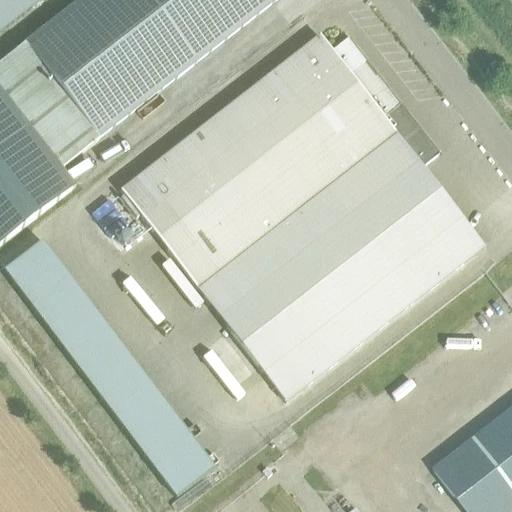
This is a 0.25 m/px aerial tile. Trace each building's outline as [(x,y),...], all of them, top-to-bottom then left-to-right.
[(59,168),(97,139),(278,0),(80,0),(0,62),(0,248),(76,189),(59,168)] [(0,0),(0,35),(45,0),(0,0)] [(437,158),(348,42),(332,55),(319,39),(121,194),(286,406),(485,250),(422,170),(437,158)] [(176,501),(214,472),(42,244),(3,273),(176,501)] [(497,285),(508,287),(510,274),(500,272),(497,285)] [(478,356),(482,343),(452,333),(447,346),(478,356)] [(486,426),(511,404),(511,387),(506,380),(486,396),(493,405),(478,417),(486,426)] [(511,511),(511,413),(434,474),(463,511),(511,511)]
